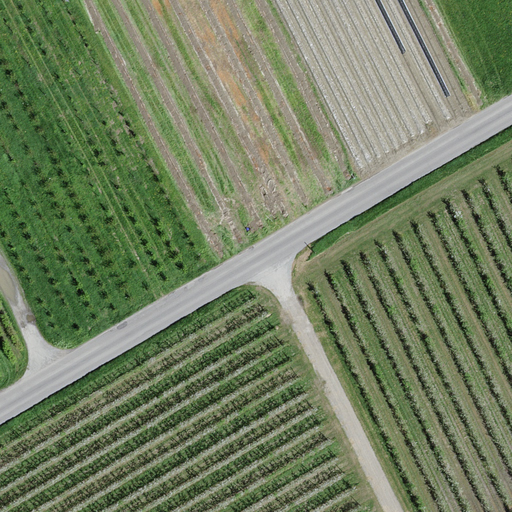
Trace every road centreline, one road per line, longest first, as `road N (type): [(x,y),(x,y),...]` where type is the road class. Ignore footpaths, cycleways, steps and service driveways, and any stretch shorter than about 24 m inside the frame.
road 1 (unclassified): [(0,409),(511,108)]
road 2 (track): [(269,249),(394,511)]
